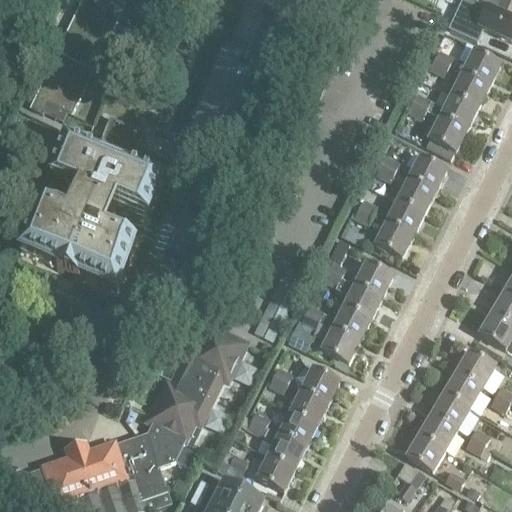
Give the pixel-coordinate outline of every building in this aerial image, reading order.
[(107,0),(84,0),(78,13),(115,31),(126,9),(107,0)] [(281,25),(282,26),(287,28),(297,0),(244,0),(241,10),(247,12),(231,53),(224,51),(189,140),(240,160),(246,143),(242,142),(264,86),(271,88),(288,43),(276,39),(281,25)] [(511,0),(485,0),(482,8),(488,11),(497,15),(511,22),(511,0)] [(455,20),(449,33),(478,47),(484,34),(511,46),(511,22),(497,15),(488,11),(482,8),(480,8),(471,27),(455,20)] [(78,13),(67,35),(105,53),(115,31),(78,13)] [(105,53),(67,35),(57,57),(94,75),(105,53)] [(94,75),(57,57),(46,79),(83,97),(94,75)] [(439,57),(434,66),(448,73),(453,64),(439,57)] [(459,64),(454,75),(461,79),(462,79),(463,80),(489,93),(500,70),(475,57),(468,69),(467,68),(459,64)] [(431,72),(430,74),(444,81),(448,73),(434,66),(431,72)] [(46,79),(36,101),(37,101),(31,113),(43,119),(49,107),(73,119),(83,97),(46,79)] [(463,80),(452,101),(478,114),(489,93),(463,80)] [(417,100),(413,109),(426,116),(431,108),(417,100)] [(431,108),(426,116),(441,123),(467,136),(478,114),(452,101),(445,115),(443,114),(431,108)] [(413,109),(408,117),(422,124),(426,116),(413,109)] [(441,123),(430,145),(456,159),(467,136),(441,123)] [(40,211),(21,257),(58,272),(57,274),(80,283),(80,281),(117,296),(118,295),(136,249),(108,238),(119,209),(126,212),(148,221),(163,183),(131,171),(130,170),(142,138),(111,125),(98,157),(68,145),(66,144),(51,182),(79,193),(69,218),(68,222),(41,211),(40,211)] [(385,163),(381,171),(395,178),(399,170),(385,163)] [(421,163),(410,185),(435,198),(446,176),(421,163)] [(395,178),(381,171),(377,179),(391,186),(395,178)] [(435,198),(410,185),(399,207),(424,220),(435,198)] [(363,207),(359,215),(373,222),(377,214),(363,207)] [(399,207),(387,229),(413,242),(424,220),(399,207)] [(373,222),(359,215),(355,224),(369,230),(373,222)] [(413,242),(387,229),(376,252),(402,264),(413,242)] [(359,251),(365,240),(347,231),(341,242),(359,251)] [(346,245),(340,256),(360,265),(365,254),(346,245)] [(332,269),(328,276),(341,283),(346,274),(340,271),(333,268),(332,269)] [(367,269),(356,291),(382,304),(393,282),(367,269)] [(476,318),(491,277),(478,272),(463,313),(476,318)] [(328,276),(322,287),(336,294),(341,283),(328,276)] [(341,283),(336,294),(351,301),(345,313),(371,326),(382,304),(356,291),(341,283)] [(313,285),(308,294),(318,299),(322,290),(313,285)] [(511,301),(505,298),(493,319),(511,330),(511,301)] [(310,310),(305,321),(319,328),(324,319),(325,317),(310,310)] [(345,313),(334,335),(360,348),(371,326),(345,313)] [(511,330),(493,319),(480,341),(505,355),(511,344),(511,330)] [(305,321),(302,327),(301,329),(310,334),(315,336),(319,328),(305,321)] [(302,327),(299,326),(288,348),(306,357),(314,343),(307,339),(310,334),(301,329),(302,327)] [(9,484),(5,491),(11,494),(17,511),(160,511),(172,508),(160,473),(176,467),(192,475),(200,459),(184,451),(185,449),(187,445),(190,447),(199,429),(200,429),(207,415),(223,384),(228,387),(246,349),(210,331),(200,349),(196,347),(173,392),(168,389),(153,419),(149,417),(145,425),(153,429),(148,439),(115,450),(115,449),(90,458),(86,448),(78,451),(69,454),(73,463),(45,473),(45,474),(25,482),(21,480),(9,484)] [(360,348),(334,335),(322,357),(336,364),(349,370),(360,348)] [(470,357),(457,378),(483,393),(495,372),(470,357)] [(336,364),(333,369),(348,376),(350,371),(349,370),(336,364)] [(279,374),(274,382),(288,389),(292,381),(279,374)] [(302,396),(329,410),(340,387),(314,374),(302,396)] [(457,378),(445,400),(470,415),(483,393),(457,378)] [(288,389),(274,382),(270,391),(284,398),(288,389)] [(511,410),(511,407),(511,399),(502,394),(497,402),(511,410)] [(302,396),(291,418),(318,431),(329,410),(302,396)] [(470,415),(445,400),(432,421),(458,436),(470,415)] [(511,410),(497,402),(492,410),(506,418),(511,410)] [(257,416),(252,426),(267,434),(272,423),(257,416)] [(318,431),(291,418),(280,441),(306,454),(318,431)] [(432,421),(420,442),(445,457),(458,436),(432,421)] [(267,434),(252,426),(247,436),(262,443),(267,434)] [(306,454),(280,441),(268,434),(262,446),(274,452),(269,462),(295,476),(306,454)] [(477,436),(472,444),(486,452),(490,444),(477,436)] [(445,457),(420,442),(407,463),(433,478),(445,457)] [(486,452),(472,444),(467,453),(481,461),(486,452)] [(492,456),(486,452),(481,461),(487,464),(492,456)] [(234,462),(230,470),(232,471),(244,477),(248,469),(234,462)] [(295,476),(269,462),(258,485),(284,498),(295,476)] [(222,468),(218,476),(227,481),(231,473),(232,471),(230,470),(222,466),(222,468)] [(459,495),(465,486),(466,485),(452,476),(445,487),(459,495)] [(418,477),(410,489),(415,493),(417,494),(426,481),(418,477)] [(196,497),(204,501),(209,490),(201,486),(196,497)] [(224,486),(214,506),(225,511),(261,511),(265,507),(251,500),(224,486)] [(406,487),(397,500),(407,507),(416,494),(410,489),(406,487)] [(470,492),(466,498),(477,505),(481,498),(470,492)] [(198,511),(204,501),(196,497),(190,508),(197,511),(198,511)] [(447,501),(440,510),(442,511),(450,511),(452,510),(455,506),(447,501)]
